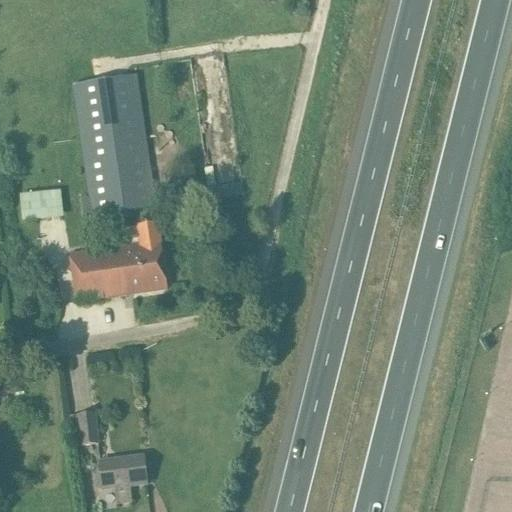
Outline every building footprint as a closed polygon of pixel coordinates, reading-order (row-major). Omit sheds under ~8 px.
[(136,77),(75,86),(94,217),(155,209),(136,77)] [(21,197),(23,222),(36,221),(34,195),(21,197)] [(167,290),(158,224),(136,227),(139,245),(70,255),(76,303),(167,290)] [(98,446),(93,414),(76,417),(67,418),(72,449),(98,446)] [(147,485),(144,458),(100,464),(103,490),(115,489),(117,506),(133,505),(131,487),(147,485)]
